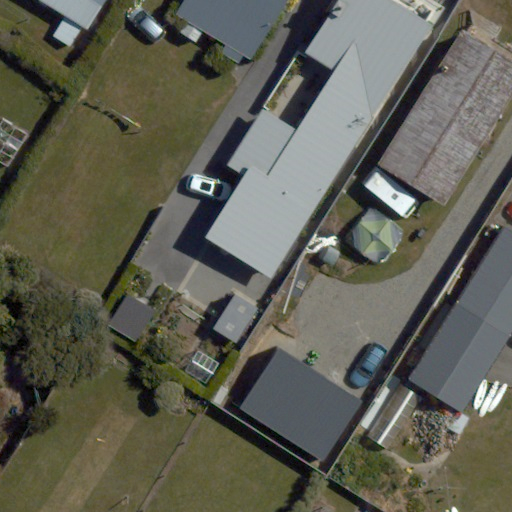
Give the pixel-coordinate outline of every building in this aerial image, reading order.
[(115,14),(85,0),(0,0),(0,64),(72,100),(115,14)] [(290,49),(216,4),(157,102),(231,147),(290,49)] [(424,94),(348,49),(190,316),(267,361),(424,94)] [(501,136),(445,106),(367,249),(423,279),(501,136)] [(26,137),(0,121),(0,171),(5,174),(26,137)] [(511,355),(511,315),(484,300),(398,450),(443,476),(511,355)]
